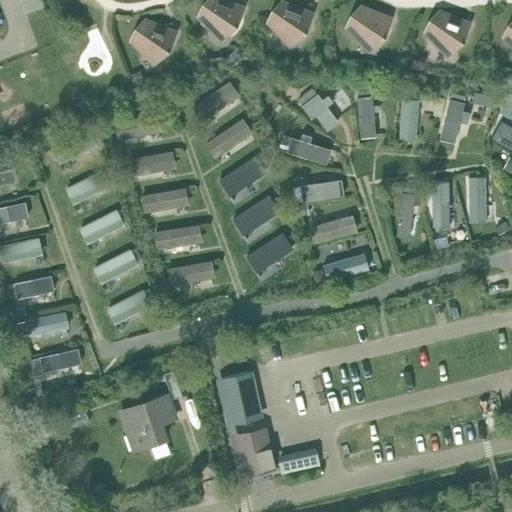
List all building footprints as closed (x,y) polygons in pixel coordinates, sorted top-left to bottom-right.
[(208,0),(205,7),(197,17),(214,34),(220,29),(226,34),(233,25),(238,16),(235,15),(238,6),(238,5),(224,0),(208,0)] [(274,13),(266,23),(283,40),(289,35),(295,40),(302,31),(307,22),(304,21),(307,13),(307,12),(280,1),(274,13)] [(353,18),(344,28),(361,45),(362,45),(361,44),(367,40),(374,45),(381,36),(386,27),(383,26),(385,18),(386,18),(386,17),(359,6),(353,18)] [(431,23),(423,33),(440,51),(440,50),(446,45),(452,50),(459,42),(464,32),(461,31),(464,23),(464,22),(437,11),(431,23)] [(138,32),(129,42),(146,60),(147,59),(152,54),(159,59),(166,51),(170,41),(168,40),(170,32),(171,31),(144,20),(138,32)] [(511,24),(510,28),(502,38),(511,48),(511,24)] [(238,96),(226,80),(190,107),(202,122),(238,96)] [(320,102),(316,96),(302,106),(311,119),(315,117),(327,133),(340,124),(328,108),(334,104),(328,96),(320,102)] [(375,138),(370,96),(355,98),(360,139),(375,138)] [(454,143),(463,102),(450,99),(440,140),(454,143)] [(416,142),(419,102),(401,101),(398,141),(416,142)] [(162,133),(160,117),(115,123),(117,139),(162,133)] [(252,134),(241,117),(203,143),(214,159),(252,134)] [(511,152),(511,128),(501,123),(490,141),(511,152)] [(96,145),(91,134),(52,153),(58,165),(96,145)] [(325,166),(330,150),(309,144),(311,137),(302,135),(300,141),(289,138),(285,154),(325,166)] [(176,169),(173,151),(129,160),(133,179),(176,169)] [(271,172),(260,154),(217,180),(229,198),(271,172)] [(0,187),(18,184),(15,169),(0,171),(0,187)] [(109,187),(101,172),(65,189),(72,204),(109,187)] [(486,223),(484,178),(468,178),(470,224),(486,223)] [(344,197),(342,179),(299,186),(302,203),(344,197)] [(449,228),(448,182),(431,182),(432,228),(449,228)] [(188,207),(185,187),(139,196),(143,215),(188,207)] [(408,240),(415,194),(402,192),(395,238),(408,240)] [(279,213),(268,195),(231,219),(242,237),(279,213)] [(0,223),(27,218),(24,203),(0,207),(0,223)] [(123,227),(115,210),(78,229),(86,246),(123,227)] [(358,233),(352,215),(308,228),(313,246),(358,233)] [(201,243),(198,226),(153,233),(155,251),(201,243)] [(293,251),(282,233),(245,256),(256,273),(293,251)] [(42,256),(38,238),(0,245),(0,260),(1,265),(42,256)] [(138,266),(129,250),(92,269),(100,285),(138,266)] [(369,271),(364,254),(323,266),(328,284),(369,271)] [(214,280),(211,261),(165,270),(168,288),(214,280)] [(53,292),(50,276),(12,284),(16,300),(53,292)] [(151,307),(143,291),(106,309),(114,326),(151,307)] [(68,329),(64,312),(25,320),(29,337),(68,329)] [(81,365),(77,349),(33,360),(37,376),(81,365)] [(191,392),(183,369),(164,376),(173,398),(191,392)] [(224,377),(234,424),(258,419),(247,372),(224,377)] [(166,396),(120,412),(128,434),(123,436),(128,451),(164,439),(159,424),(174,418),(166,396)] [(260,432),(238,437),(246,472),(268,467),(260,432)] [(99,499),(106,485),(93,479),(86,494),(99,499)]
